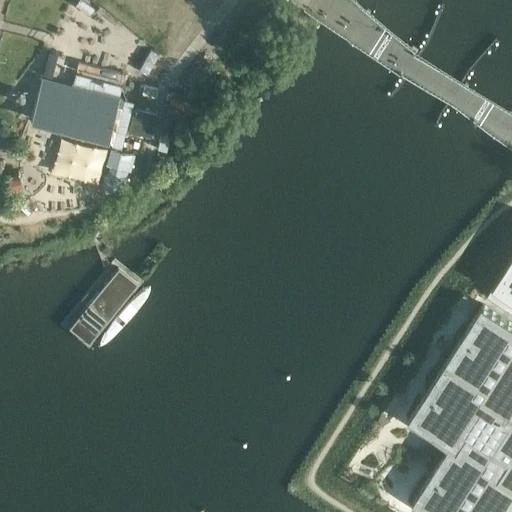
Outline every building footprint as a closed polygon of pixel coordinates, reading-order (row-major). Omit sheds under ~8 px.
[(40,80),(30,118),(108,139),(113,141),(111,146),(121,148),(133,101),(123,99),(119,95),(122,85),(74,73),(72,82),(71,85),(70,87),(40,80)] [(133,107),(127,131),(151,137),(157,113),(133,107)] [(107,172),(104,186),(120,190),(122,188),(127,170),(123,169),(127,153),(117,150),(113,167),(112,166),(111,170),(110,173),(107,172)] [(511,256),(488,294),(511,309),(511,256)] [(134,269),(84,331),(105,348),(155,285),(134,269)] [(471,301),(464,294),(456,303),(463,309),(471,301)] [(511,321),(483,303),(409,419),(449,445),(413,501),(429,511),(511,511),(511,321)]
